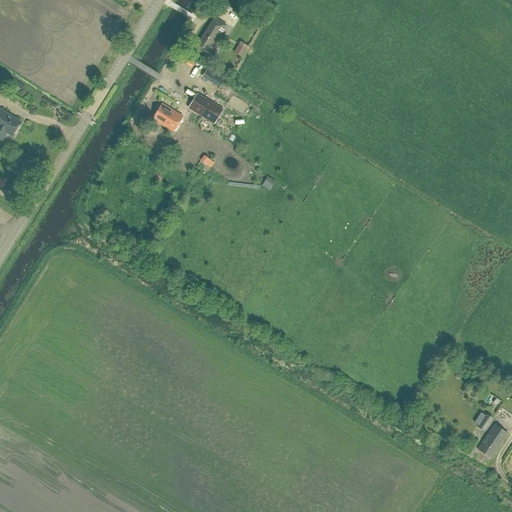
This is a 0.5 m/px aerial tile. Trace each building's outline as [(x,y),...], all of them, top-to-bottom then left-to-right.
[(211,48),(225,25),(215,19),(195,50),(206,57),(208,53),(211,48)] [(256,19),(252,26),(258,29),(262,23),(256,19)] [(242,58),(248,47),(241,43),(234,54),(242,58)] [(215,78),(212,82),(219,86),(222,82),(223,79),(216,75),(215,78)] [(174,132),(183,117),(162,104),(153,119),(174,132)] [(12,137),(21,122),(0,109),(0,139),(2,141),(7,133),(12,137)] [(206,121),(205,120),(203,119),(198,127),(203,130),(213,137),(218,129),(212,125),(208,122),(206,121)] [(198,127),(190,122),(188,121),(187,120),(184,125),(183,126),(193,133),(194,133),(199,136),(199,135),(203,130),(198,127)] [(176,145),(180,151),(186,146),(182,140),(176,145)] [(213,163),(204,155),(200,160),(210,168),(213,163)] [(269,190),(275,182),(268,177),(262,186),(269,190)] [(484,431),(493,419),(487,415),(479,428),(484,431)] [(491,459),(507,434),(494,425),(478,450),(491,459)]
